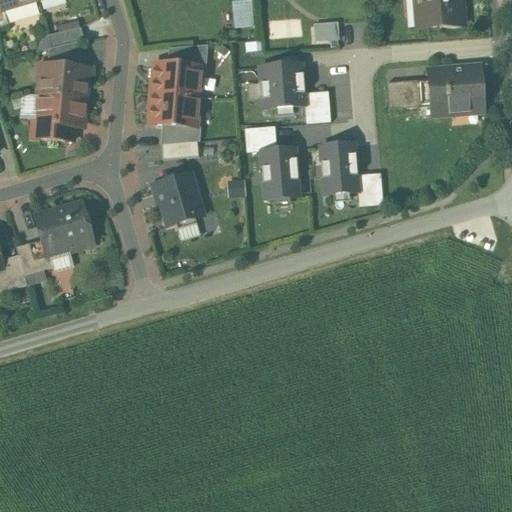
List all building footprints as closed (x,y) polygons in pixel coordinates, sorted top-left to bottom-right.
[(35,0),(0,0),(0,6),(1,11),(3,10),(36,0),(35,0)] [(460,0),(414,0),(417,30),(462,27),(460,0)] [(312,22),(313,41),(338,40),(337,21),(312,22)] [(80,29),(47,37),(50,50),(80,43),(84,42),(80,29)] [(50,50),(48,51),(46,67),(78,70),(80,43),(50,50)] [(206,47),(190,48),(189,62),(201,63),(202,48),(206,48),(206,47)] [(199,69),(155,65),(153,65),(153,67),(151,95),(198,99),(200,71),(200,69),(199,69)] [(301,66),(259,69),(260,85),(261,101),(262,111),(304,108),(303,95),(304,95),(302,76),(301,66)] [(46,67),(40,67),(38,98),(83,102),(86,71),(78,70),(46,67)] [(480,68),(426,72),(429,109),(430,118),(450,117),(449,115),(482,112),(482,114),(483,114),(480,68)] [(426,82),(385,85),(388,112),(429,109),(426,82)] [(198,99),(151,95),(149,123),(148,124),(148,125),(150,126),(150,125),(183,128),(194,129),(195,129),(196,129),(196,127),(195,127),(198,99)] [(83,102),(38,98),(36,117),(32,117),(30,139),(72,143),(74,121),(82,122),(83,102)] [(194,129),(183,128),(182,144),(197,143),(199,143),(198,142),(194,142),(195,129),(194,129)] [(182,144),(161,146),(162,161),(198,158),(197,143),(182,144)] [(353,146),(319,149),(321,165),(320,165),(321,180),(322,180),(323,196),(357,194),(356,177),(355,156),(354,156),(353,146)] [(294,151),(260,153),(262,170),(261,170),(262,185),(263,184),(264,201),(298,199),(297,182),(295,161),(294,151)] [(190,175),(154,186),(166,228),(175,226),(177,231),(196,225),(194,220),(203,217),(190,175)] [(243,180),(227,181),(228,196),(244,195),(243,180)] [(80,205),(34,218),(41,242),(46,259),(48,259),(92,246),(80,205)] [(41,242),(15,249),(17,257),(23,277),(51,269),(48,259),(46,259),(41,242)] [(17,257),(0,262),(0,266),(1,270),(0,270),(0,294),(26,287),(23,277),(17,257)]
